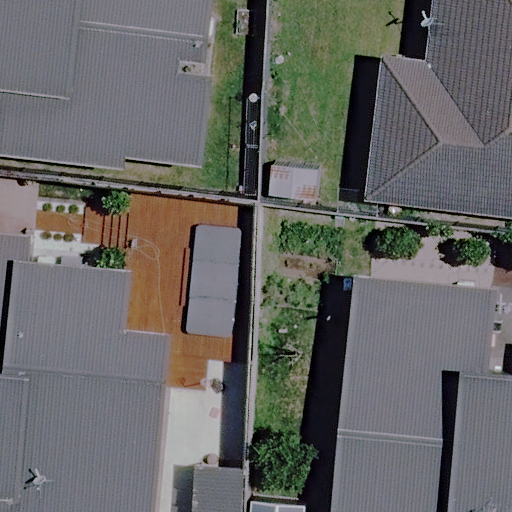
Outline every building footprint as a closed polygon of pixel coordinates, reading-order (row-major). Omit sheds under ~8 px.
[(189,164),(209,0),(0,0),(0,155),(120,171),(122,155),(189,164)] [(511,0),(431,0),(426,59),(369,54),(357,204),(511,217),(511,0)] [(250,201),(181,196),(175,280),(243,286),(250,201)] [(132,511),(151,232),(0,221),(0,511),(132,511)] [(511,511),(511,290),(342,278),(324,511),(511,511)]
